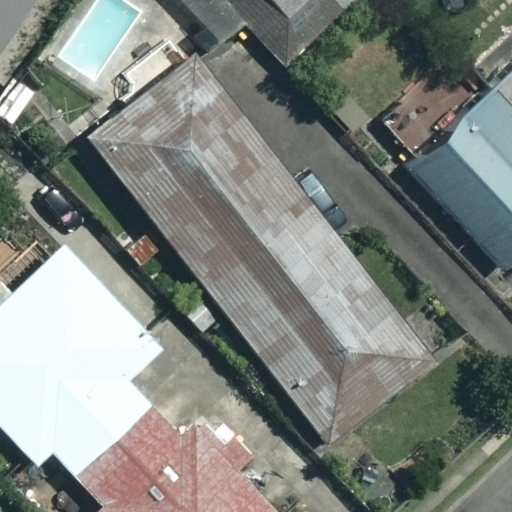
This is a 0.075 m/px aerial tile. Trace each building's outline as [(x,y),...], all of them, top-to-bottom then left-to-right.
[(0,0),(0,24),(16,0),(0,0)] [(254,0),(297,44),(342,0),(254,0)] [(511,45),(390,159),(487,263),(511,239),(511,45)] [(363,278),(185,51),(79,134),(314,435),(438,338),(381,264),(363,278)] [(14,69),(0,81),(0,122),(42,170),(77,139),(14,69)] [(147,338),(36,221),(0,255),(0,431),(23,456),(37,442),(90,498),(75,511),(284,511),(188,410),(168,429),(113,371),(147,338)]
